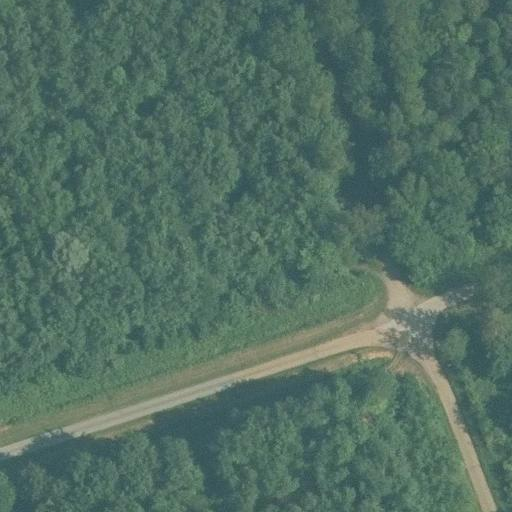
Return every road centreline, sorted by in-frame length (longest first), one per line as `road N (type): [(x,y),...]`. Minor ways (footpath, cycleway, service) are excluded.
road 1 (unclassified): [(407,339),(364,336),(0,455)]
road 2 (track): [(299,0),(388,270)]
road 3 (unclassified): [(488,511),(436,368),(407,339)]
road 4 (unclassified): [(407,339),(450,296),(511,275)]
